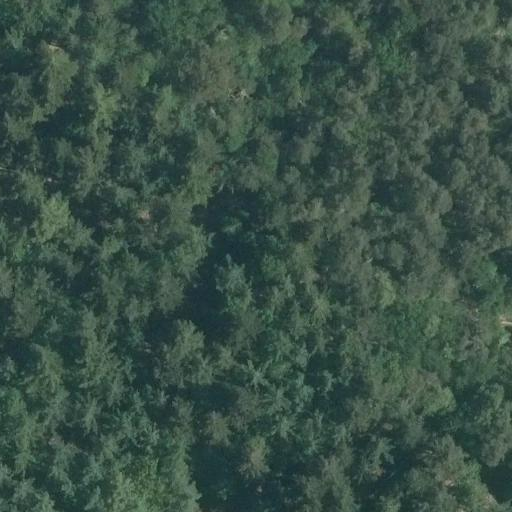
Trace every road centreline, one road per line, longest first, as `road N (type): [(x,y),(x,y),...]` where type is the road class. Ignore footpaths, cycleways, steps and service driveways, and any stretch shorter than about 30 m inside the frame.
road 1 (track): [(1,0),(40,5),(89,36),(257,224),(262,511)]
road 2 (track): [(222,511),(142,468),(0,426)]
